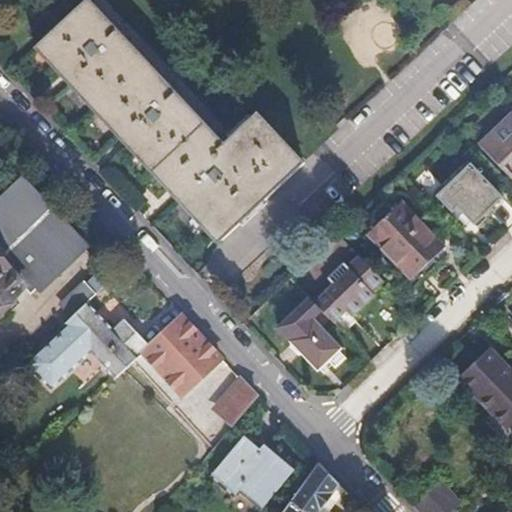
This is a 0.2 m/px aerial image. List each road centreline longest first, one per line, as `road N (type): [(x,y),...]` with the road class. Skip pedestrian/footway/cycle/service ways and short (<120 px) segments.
road 1 (residential): [(321,437),(0,95)]
road 2 (residential): [(321,437),(511,253)]
